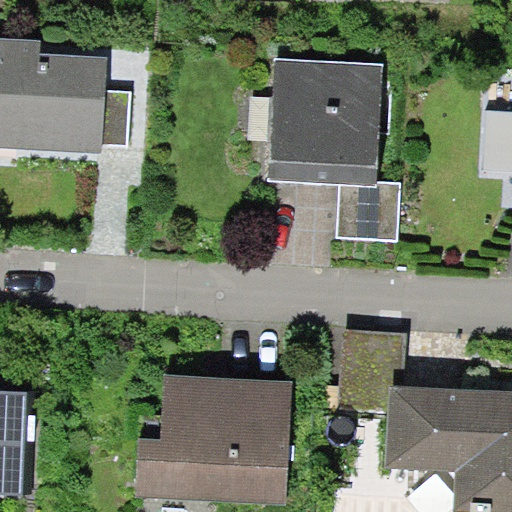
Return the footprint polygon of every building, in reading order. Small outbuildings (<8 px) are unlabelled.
[(0,148),(103,154),(103,145),(106,91),(108,57),(43,53),(43,41),(0,38),(0,148)] [(271,180),(339,185),(378,186),(378,180),(384,63),(277,58),(271,180)] [(132,92),(106,91),(103,145),(129,146),(132,92)] [(511,172),(511,112),(485,111),(481,170),(511,172)] [(400,181),(378,180),(378,186),(339,185),(338,238),(398,240),(400,181)] [(342,328),(338,411),(388,414),(390,383),(404,384),(407,332),(342,328)] [(293,380),(164,373),(161,439),(140,438),(137,496),(286,503),(293,380)] [(511,511),(511,389),(404,384),(390,383),(388,414),(385,467),(455,471),(453,511),(484,511),(511,511)] [(0,494),(23,496),(27,391),(0,390),(0,494)]
